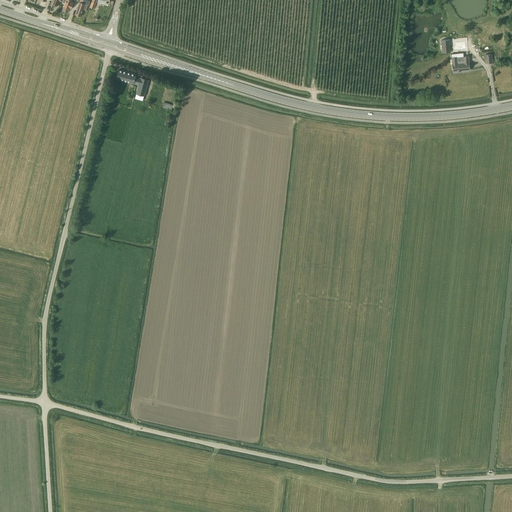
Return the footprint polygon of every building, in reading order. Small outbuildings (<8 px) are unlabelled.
[(72,0),(63,0),(62,3),(65,4),(63,10),(68,12),(69,8),(71,9),(73,3),(72,2),(72,0)] [(88,5),(89,0),(84,0),(84,3),(80,2),(75,14),(81,16),(83,10),(86,12),(88,5)] [(450,52),(449,39),(441,40),(442,53),(450,52)] [(493,63),(493,62),(492,54),(485,55),(485,63),(493,63)] [(452,60),(450,60),(451,64),(452,64),(453,71),(470,70),(468,56),(452,58),(452,60)] [(136,74),(119,69),(116,79),(133,83),(134,82),(139,84),(136,94),(144,96),(149,80),(141,78),(141,79),(135,77),(136,74)] [(173,105),(164,102),(163,107),(171,110),(173,105)]
